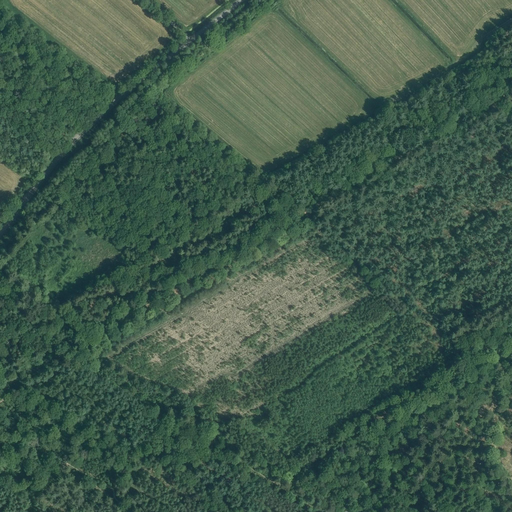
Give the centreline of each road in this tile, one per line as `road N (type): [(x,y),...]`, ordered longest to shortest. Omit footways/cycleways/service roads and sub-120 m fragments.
road 1 (secondary): [(0,235),(72,141),(238,0)]
road 2 (track): [(81,359),(322,511)]
road 3 (track): [(511,91),(304,214)]
